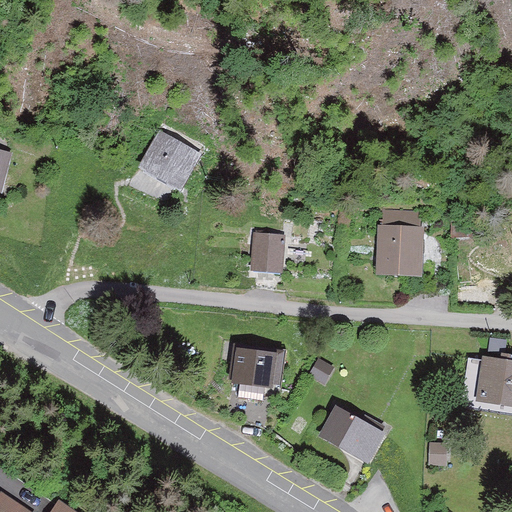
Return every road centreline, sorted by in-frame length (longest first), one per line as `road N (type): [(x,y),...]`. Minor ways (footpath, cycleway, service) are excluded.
road 1 (residential): [(12,320),(103,296),(511,329)]
road 2 (residential): [(323,511),(12,320)]
